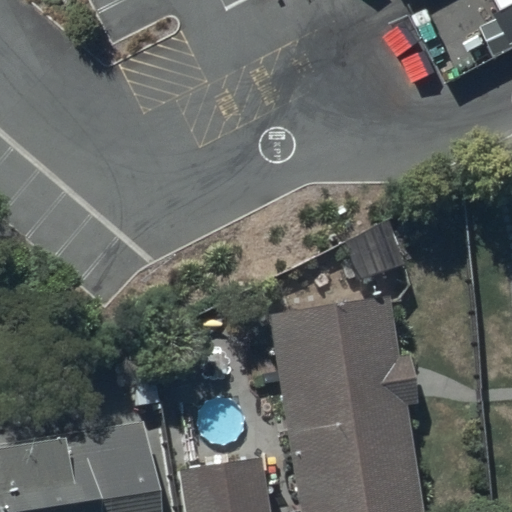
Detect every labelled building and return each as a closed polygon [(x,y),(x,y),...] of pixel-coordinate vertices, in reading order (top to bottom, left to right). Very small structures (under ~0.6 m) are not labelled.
[(511,0),(481,0),(511,59),(511,0)] [(195,289),(339,213),(323,181),(178,257),(195,289)] [(381,302),(265,319),(294,511),(415,511),(399,407),(411,406),(404,361),(391,363),(381,302)] [(151,511),(138,428),(0,449),(0,511),(151,511)] [(260,511),(252,460),(173,472),(178,511),(260,511)]
